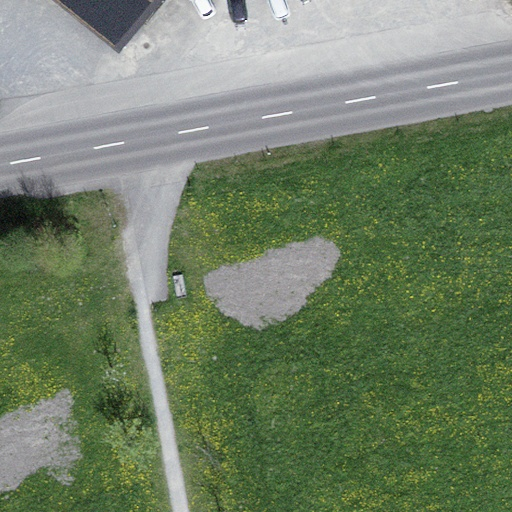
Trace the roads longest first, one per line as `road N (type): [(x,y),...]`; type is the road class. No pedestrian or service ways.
road 1 (secondary): [(511,72),(0,167)]
road 2 (track): [(259,0),(213,33),(118,145)]
